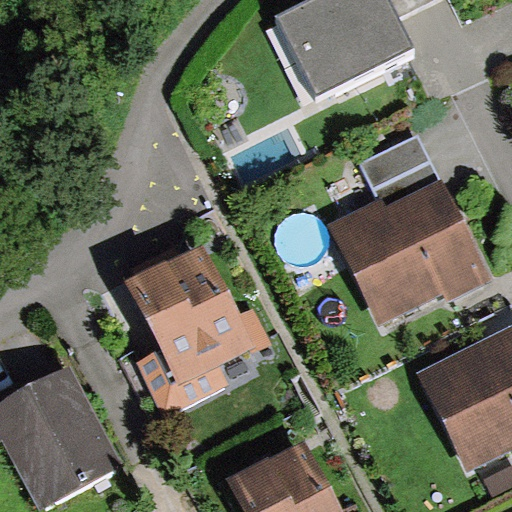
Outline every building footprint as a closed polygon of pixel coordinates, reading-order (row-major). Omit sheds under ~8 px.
[(318,0),(282,18),(321,100),(420,52),(403,18),(440,0),(318,0)] [(335,223),(384,322),(444,292),(450,304),(496,281),(422,133),(359,165),(377,202),(335,223)] [(218,367),(257,347),(203,242),(170,259),(128,281),(166,354),(142,367),(167,415),(227,385),(218,367)] [(511,326),(425,369),(468,469),(511,447),(511,326)] [(0,413),(46,501),(128,459),(78,364),(0,404),(0,413)] [(344,511),(310,446),(272,466),(235,486),(248,511),(344,511)]
